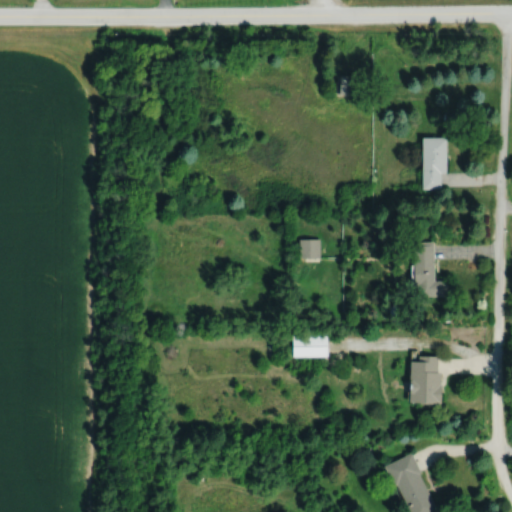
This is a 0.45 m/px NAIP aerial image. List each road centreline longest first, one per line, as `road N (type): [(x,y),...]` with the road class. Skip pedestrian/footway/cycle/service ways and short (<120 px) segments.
road 1 (residential): [(0,16),(511,19)]
road 2 (residential): [(508,20),(489,450)]
